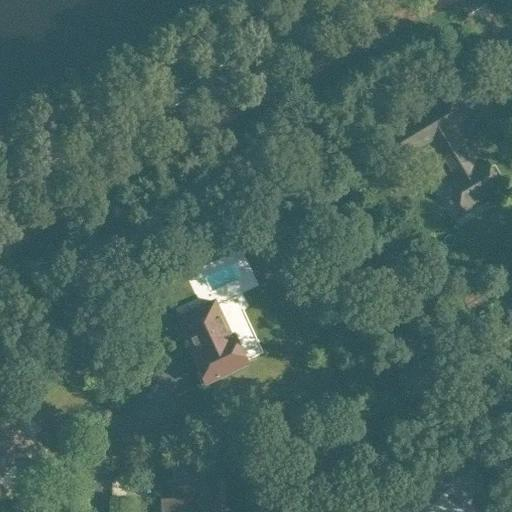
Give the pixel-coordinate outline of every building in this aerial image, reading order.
[(400,124),(387,132),(395,147),(402,158),(412,152),(414,155),(426,148),(424,145),(433,140),(444,158),(440,160),(432,165),(440,179),(449,174),(453,182),(448,185),(466,214),(488,201),(505,191),(487,161),(478,166),(454,127),(463,122),(448,96),(400,124)] [(332,184),(327,174),(317,180),(323,190),(332,184)] [(454,274),(440,282),(447,294),(461,286),(454,274)] [(473,317),(491,306),(485,296),(467,307),(473,317)] [(205,383),(224,375),(248,363),(235,334),(231,336),(215,301),(179,318),(196,352),(192,354),(205,383)] [(2,366),(0,370),(0,382),(9,386),(14,371),(2,366)] [(0,498),(7,492),(0,484),(0,478),(15,464),(25,473),(45,454),(3,412),(0,414),(0,498)] [(173,500),(163,500),(163,511),(209,511),(210,511),(218,510),(216,463),(207,463),(196,464),(176,465),(177,488),(179,488),(179,499),(173,500)] [(414,474),(391,497),(376,511),(426,511),(427,511),(474,511),(465,502),(471,495),(471,480),(464,473),(467,470),(467,469),(457,479),(445,466),(426,485),(414,474)]
